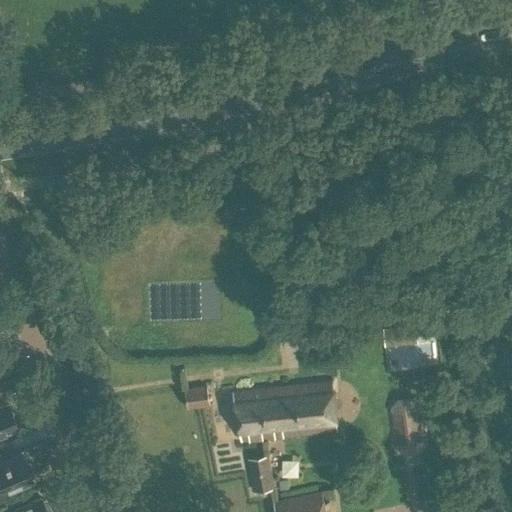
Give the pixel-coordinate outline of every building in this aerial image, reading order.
[(332,380),(232,391),(241,440),(337,431),(332,380)] [(207,385),(184,389),(187,407),(210,405),(207,385)] [(399,399),(392,408),(397,448),(407,455),(417,454),(425,444),(419,404),(410,397),(399,399)] [(0,433),(13,429),(9,420),(14,418),(9,403),(3,405),(3,403),(0,404),(0,433)] [(0,492),(6,490),(5,489),(31,478),(29,475),(33,474),(26,456),(22,458),(21,454),(0,462),(0,492)] [(269,456),(248,459),(255,493),(275,489),(269,456)] [(307,459),(291,463),(295,479),(311,476),(307,459)] [(327,511),(322,491),(270,503),(271,511),(327,511)] [(50,511),(44,499),(41,500),(39,497),(10,511),(50,511)]
